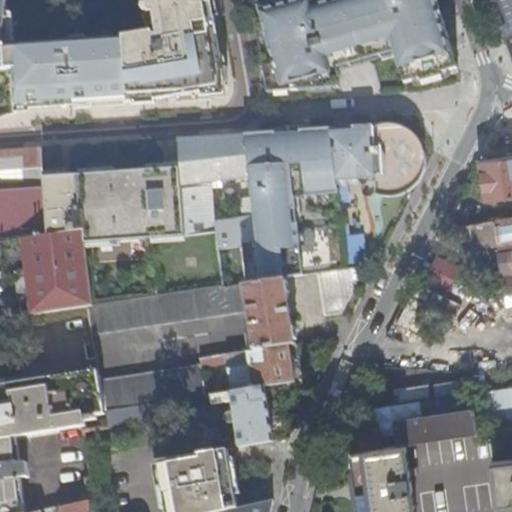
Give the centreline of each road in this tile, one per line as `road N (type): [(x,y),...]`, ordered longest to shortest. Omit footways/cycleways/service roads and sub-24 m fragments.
road 1 (residential): [(489,72),(491,93),(314,437),(296,511)]
road 2 (residential): [(0,138),(255,118),(234,0)]
